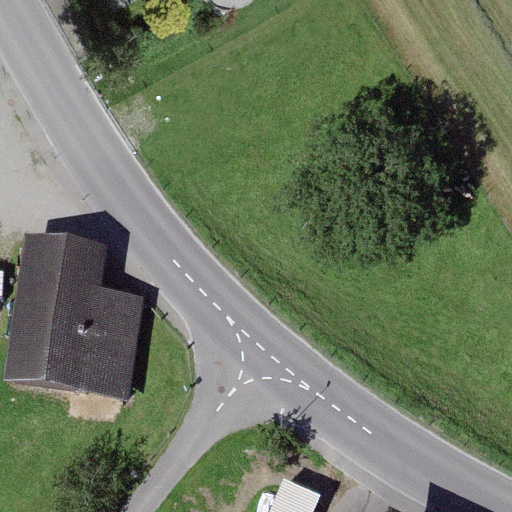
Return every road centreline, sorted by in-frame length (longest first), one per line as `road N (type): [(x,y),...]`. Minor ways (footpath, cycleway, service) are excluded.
road 1 (tertiary): [(2,0),(98,170),(260,365),(318,394),(441,485),(499,511)]
road 2 (track): [(260,365),(135,511)]
